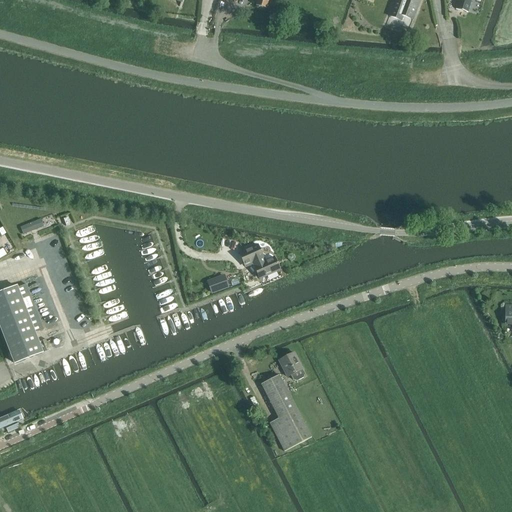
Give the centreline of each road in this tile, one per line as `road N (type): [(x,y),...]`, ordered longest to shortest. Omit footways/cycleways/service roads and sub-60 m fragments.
road 1 (unclassified): [(511,102),(314,100),(144,73),(0,34)]
road 2 (unclassified): [(0,160),(378,232),(511,222)]
road 3 (unclassified): [(217,349),(435,274),(511,268)]
road 4 (unclassified): [(217,349),(95,403)]
